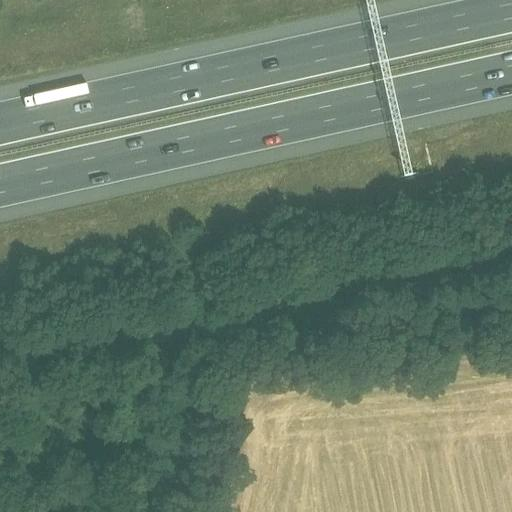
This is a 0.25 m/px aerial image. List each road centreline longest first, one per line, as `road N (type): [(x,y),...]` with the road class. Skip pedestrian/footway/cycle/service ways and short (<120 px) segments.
road 1 (motorway): [(0,186),(511,72)]
road 2 (motorway): [(511,10),(0,123)]
